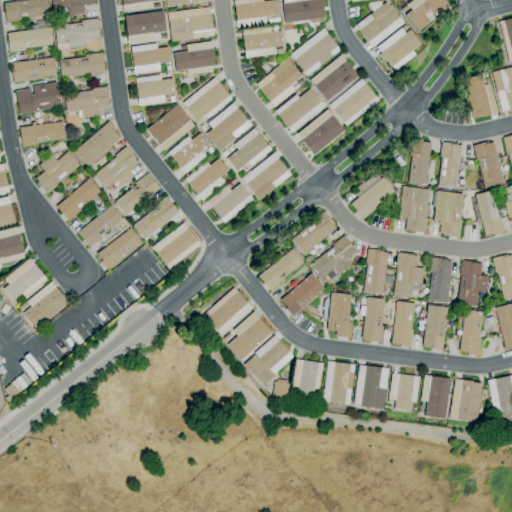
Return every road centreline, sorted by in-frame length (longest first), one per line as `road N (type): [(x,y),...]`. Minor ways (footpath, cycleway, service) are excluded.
road 1 (residential): [(467,0),(475,8),(511,3),(496,364),(473,367),(312,344),(282,326),(128,132),(104,0)]
road 2 (residential): [(219,0),(233,80),(344,221),(388,240),(464,250),(511,240)]
road 3 (residential): [(511,121),(451,132),(414,120),(354,50),(335,0)]
road 4 (residential): [(0,437),(138,327)]
road 5 (residential): [(43,233),(20,185),(0,71)]
